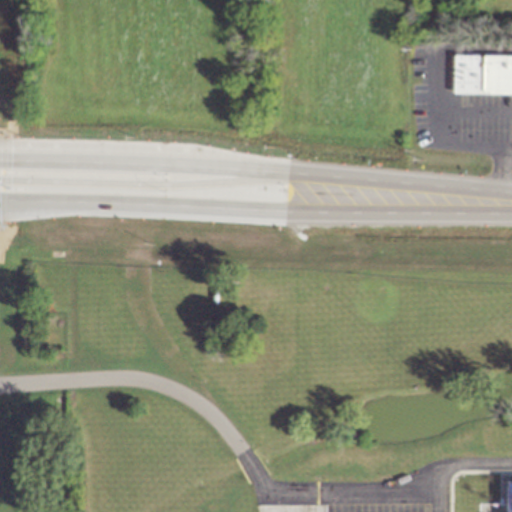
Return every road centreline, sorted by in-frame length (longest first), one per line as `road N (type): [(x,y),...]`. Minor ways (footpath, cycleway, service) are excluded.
road 1 (primary): [(93,202),(295,213),(511,211)]
road 2 (primary): [(280,169),(156,186),(0,181)]
road 3 (primary): [(511,192),(243,166)]
road 4 (primary): [(243,166),(0,155)]
